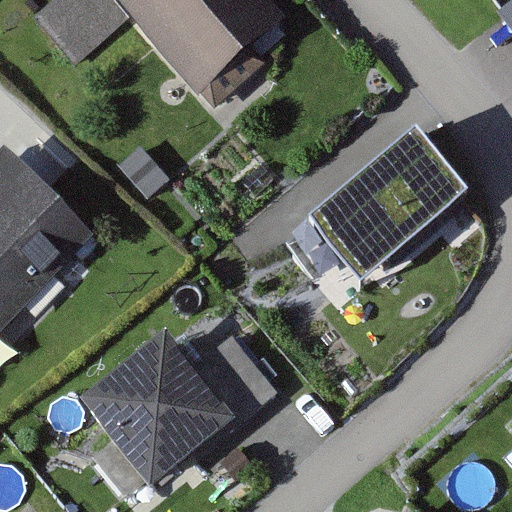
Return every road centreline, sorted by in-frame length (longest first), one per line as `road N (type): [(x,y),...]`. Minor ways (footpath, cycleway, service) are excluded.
road 1 (residential): [(511,302),(290,511)]
road 2 (residential): [(365,0),(511,180)]
